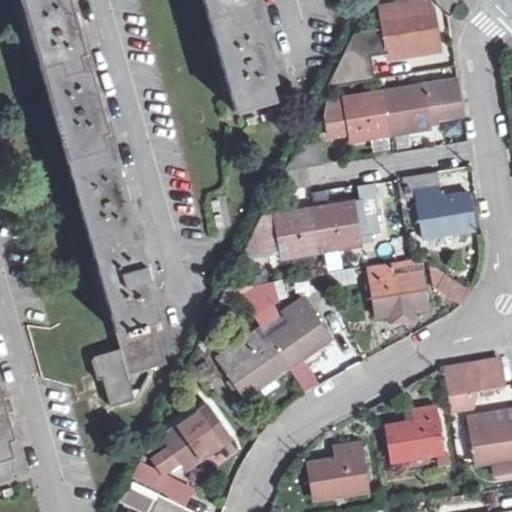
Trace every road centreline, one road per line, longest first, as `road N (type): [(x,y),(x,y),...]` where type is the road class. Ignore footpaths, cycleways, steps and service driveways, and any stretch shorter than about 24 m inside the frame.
road 1 (residential): [(505,306),(309,413),(258,484),(249,511)]
road 2 (residential): [(94,0),(178,282)]
road 3 (residential): [(0,302),(58,511)]
road 4 (residential): [(313,178),(487,152)]
road 5 (residential): [(510,0),(473,54),(487,152)]
road 6 (residential): [(487,152),(505,306)]
